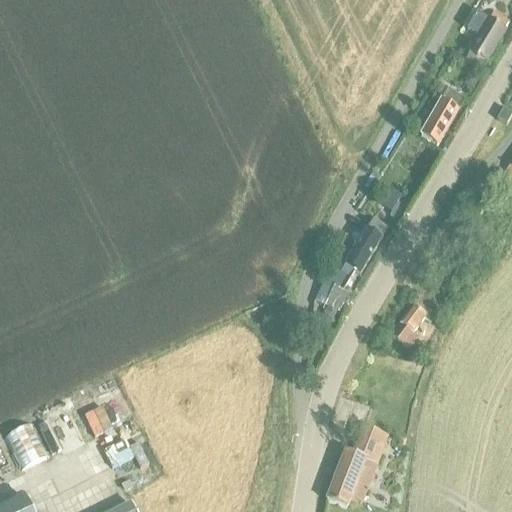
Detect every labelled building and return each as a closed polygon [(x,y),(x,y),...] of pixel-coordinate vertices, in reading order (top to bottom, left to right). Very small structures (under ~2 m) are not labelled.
[(468,54),(464,61),(480,70),(483,63),(483,64),(504,30),(503,30),(507,24),(492,14),(488,21),(477,14),(467,32),(476,37),(466,53),(468,54)] [(420,137),(437,147),(463,101),(447,92),(420,137)] [(495,121),(505,127),(511,116),(502,110),(495,121)] [(511,164),(502,177),(511,184),(511,164)] [(396,189),(387,205),(399,211),(408,196),(396,189)] [(359,276),(386,230),(372,221),(363,233),(351,226),(332,259),(345,266),(340,274),(334,273),(324,291),(321,290),(315,301),(342,315),(351,297),(342,292),(353,273),(359,276)] [(429,324),(434,317),(415,303),(390,337),(411,353),(418,344),(410,338),(423,319),(429,324)] [(106,403),(95,407),(104,429),(114,425),(106,403)] [(4,440),(21,474),(49,460),(33,427),(4,440)] [(325,502),(346,510),(349,501),(361,505),(386,440),(361,430),(351,457),(344,454),(325,502)] [(108,456),(113,466),(133,456),(129,446),(108,456)] [(0,507),(0,511),(27,511),(21,498),(0,507)]
